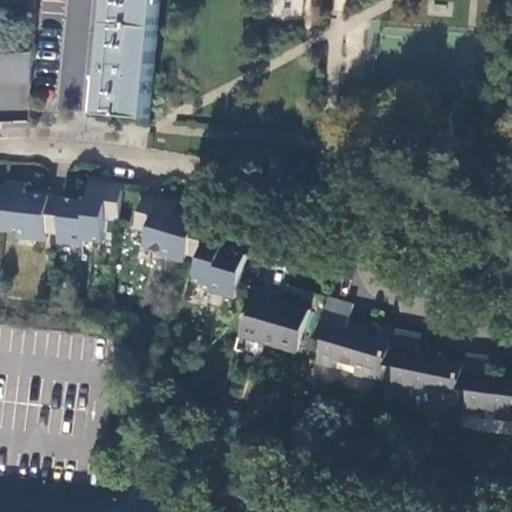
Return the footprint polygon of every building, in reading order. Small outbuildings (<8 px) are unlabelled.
[(163,0),(112,0),(108,47),(103,46),(100,77),(106,77),(103,115),(153,119),(163,0)] [(26,20),(35,20),(36,2),(23,2),(24,11),(26,11),(26,20)] [(34,53),(0,54),(0,78),(15,79),(33,79),(34,53)] [(122,220),(126,181),(112,179),(92,177),(90,197),(65,195),(61,235),(60,242),(86,246),(87,239),(105,241),(107,219),(122,220)] [(61,235),(65,195),(51,193),(33,191),(32,196),(27,196),(28,190),(29,180),(9,179),(9,183),(5,218),(4,228),(21,230),(20,238),(47,241),(47,234),(61,235)] [(0,217),(5,218),(9,183),(0,182),(0,217)] [(186,263),(189,251),(199,216),(182,211),(181,216),(174,214),(175,209),(177,203),(151,195),(141,230),(151,233),(147,246),(161,250),(159,255),(186,263)] [(237,296),(243,279),(250,253),(222,244),(229,225),(199,216),(189,251),(202,255),(196,278),(211,282),(209,288),(237,296)] [(312,308),(279,298),(272,296),(274,288),(257,283),(243,333),(263,338),(300,349),(312,308)] [(349,329),(356,304),(332,297),(321,335),(326,336),(319,359),(338,365),(340,358),(360,364),(356,377),(359,383),(382,389),(390,363),(396,342),(369,334),(371,327),(360,324),(358,332),(349,329)] [(104,488),(121,336),(25,326),(0,323),(0,475),(8,476),(104,488)] [(462,388),(467,364),(442,359),(443,352),(430,349),(429,357),(420,355),(424,336),(399,331),(396,342),(390,363),(399,365),(394,390),(414,394),(415,386),(435,390),(433,397),(459,403),(462,388)] [(263,338),(243,333),(238,348),(258,354),(263,338)] [(511,371),(510,371),(509,380),(493,378),(496,360),(469,356),(467,364),(462,388),(473,390),(470,415),(490,417),(491,409),(501,411),(500,418),(511,419),(511,371)]
